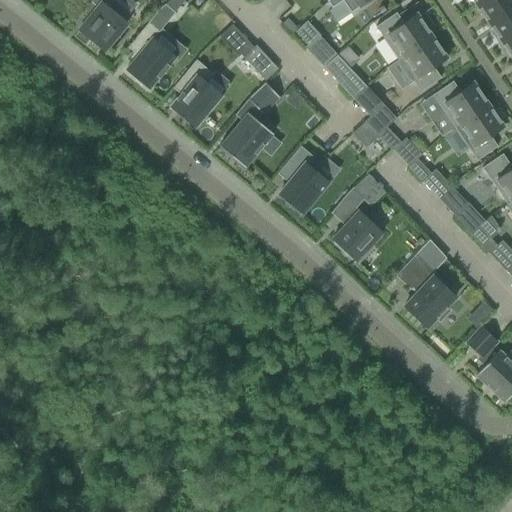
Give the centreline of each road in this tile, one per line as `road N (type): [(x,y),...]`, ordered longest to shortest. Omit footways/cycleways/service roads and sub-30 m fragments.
road 1 (residential): [(0,19),(489,429),(511,425)]
road 2 (residential): [(511,108),(438,0)]
